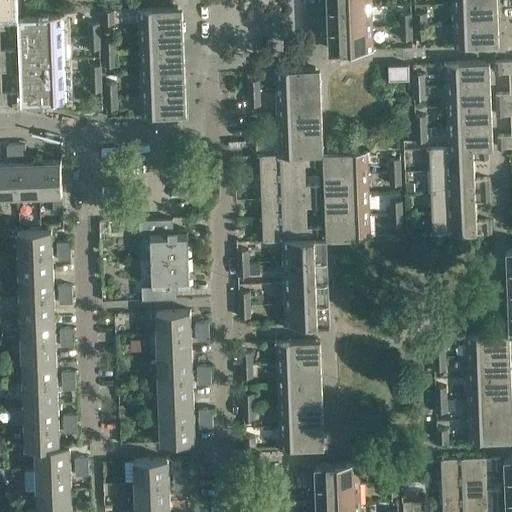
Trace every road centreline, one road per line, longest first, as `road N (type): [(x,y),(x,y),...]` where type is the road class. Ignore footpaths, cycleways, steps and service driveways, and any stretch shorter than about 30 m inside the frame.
road 1 (residential): [(228,511),(220,128)]
road 2 (residential): [(91,441),(81,232),(92,211),(90,137)]
road 3 (residential): [(90,137),(220,128)]
